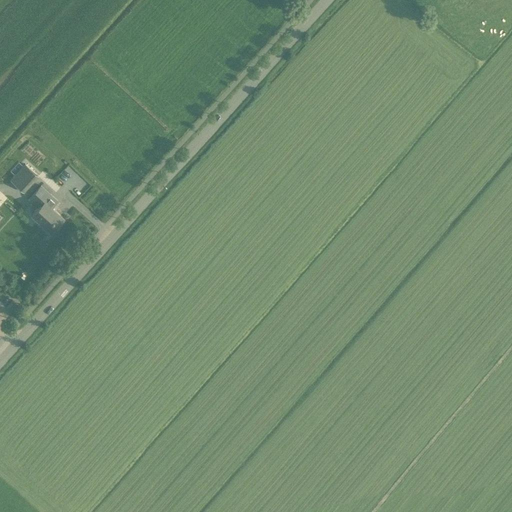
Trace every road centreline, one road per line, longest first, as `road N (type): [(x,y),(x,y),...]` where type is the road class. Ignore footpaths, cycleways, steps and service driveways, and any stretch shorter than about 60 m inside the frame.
road 1 (unclassified): [(0,361),(327,0)]
road 2 (track): [(511,348),(373,511)]
